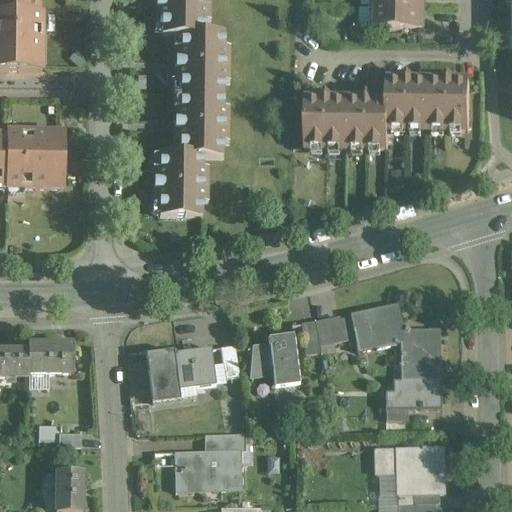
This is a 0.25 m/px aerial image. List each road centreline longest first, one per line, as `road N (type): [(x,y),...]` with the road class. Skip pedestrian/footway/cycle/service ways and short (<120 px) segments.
road 1 (tertiary): [(489,217),(237,276),(105,291)]
road 2 (residential): [(489,217),(494,511)]
road 3 (residential): [(105,291),(99,198),(106,0)]
road 4 (residential): [(116,511),(105,291)]
